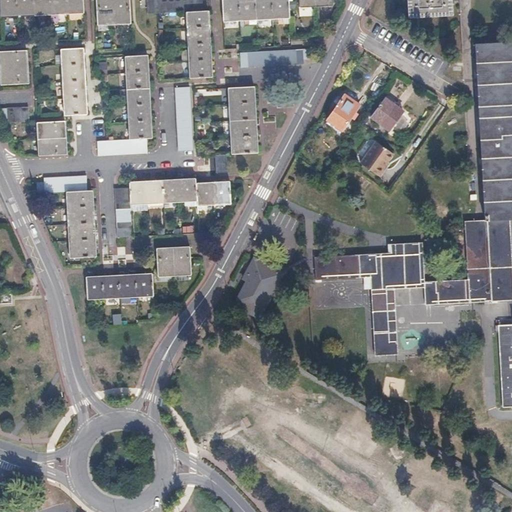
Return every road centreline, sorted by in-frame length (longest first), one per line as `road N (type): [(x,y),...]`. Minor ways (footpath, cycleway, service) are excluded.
road 1 (residential): [(157,372),(214,283),(323,76)]
road 2 (tertiary): [(13,197),(53,286),(70,358)]
road 3 (residential): [(346,30),(450,93)]
